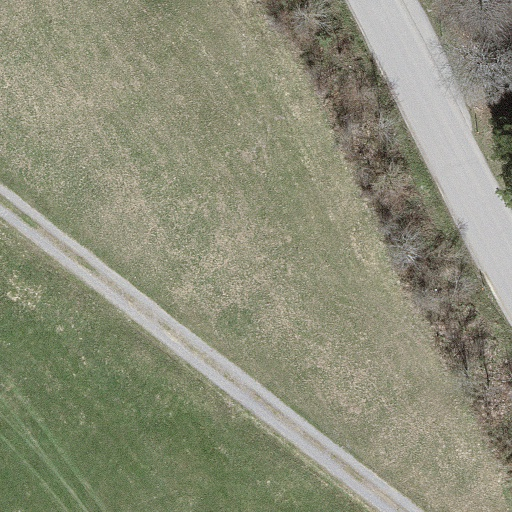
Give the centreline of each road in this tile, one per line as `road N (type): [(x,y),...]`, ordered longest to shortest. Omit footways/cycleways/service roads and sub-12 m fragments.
road 1 (track): [(380,511),(0,205)]
road 2 (unclassified): [(375,0),(511,261)]
